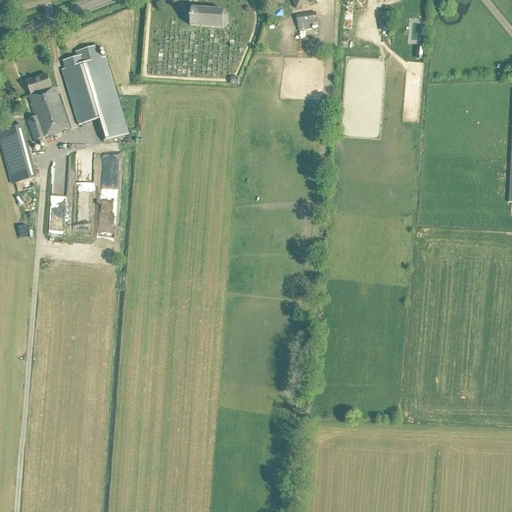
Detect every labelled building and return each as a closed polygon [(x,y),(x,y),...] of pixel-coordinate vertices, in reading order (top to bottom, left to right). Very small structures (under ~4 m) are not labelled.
[(266,14),(276,10),(272,0),(264,0),(262,1),(266,14)] [(316,1),(315,0),(292,0),(296,9),(316,1)] [(222,29),(228,24),(228,18),(223,11),(191,9),(190,27),(222,29)] [(296,17),(299,33),(318,29),(315,13),(296,17)] [(380,29),(389,27),(387,13),(378,14),(380,29)] [(65,70),(62,71),(79,127),(99,121),(105,143),(128,136),(105,59),(102,59),(98,47),(76,54),(77,58),(63,62),(65,70)] [(35,118),(28,121),(35,142),(70,130),(55,88),(52,89),(47,75),(27,82),(32,97),(28,99),(35,118)] [(37,179),(28,145),(6,151),(15,184),(37,179)]
